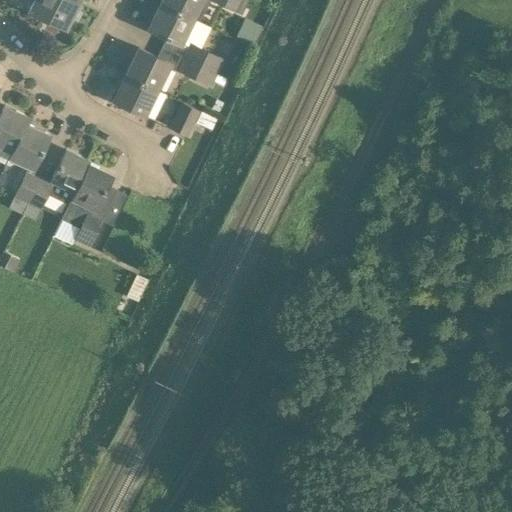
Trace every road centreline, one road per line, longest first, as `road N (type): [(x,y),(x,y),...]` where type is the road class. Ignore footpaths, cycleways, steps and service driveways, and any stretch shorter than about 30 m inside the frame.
road 1 (track): [(434,0),(361,168),(162,511)]
road 2 (residential): [(161,149),(56,89)]
